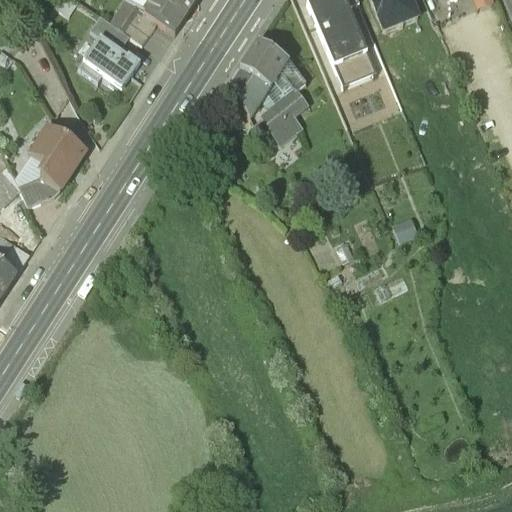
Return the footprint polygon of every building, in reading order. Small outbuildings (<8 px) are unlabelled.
[(135,0),(130,7),(145,18),(156,0),(135,0)] [(156,0),(145,18),(167,32),(166,32),(175,38),(200,0),(156,0)] [(347,14),(341,0),(327,0),(323,2),(306,10),(333,72),(336,71),(367,58),(347,14)] [(357,10),(353,0),(321,0),(323,2),(327,0),(341,0),(347,14),(357,10)] [(418,0),(367,0),(383,37),(416,23),(409,7),(420,2),(418,0)] [(157,30),(134,14),(127,25),(150,40),(157,30)] [(89,38),(99,45),(118,59),(128,44),(99,23),(89,38)] [(150,40),(127,25),(120,34),(130,41),(143,50),(150,40)] [(121,97),(138,73),(118,59),(99,45),(82,69),(102,83),(121,97)] [(288,66),(260,47),(242,74),(271,93),(284,73),(288,66)] [(367,58),(333,72),(336,80),(370,66),(367,58)] [(302,85),(288,66),(284,73),(296,90),(302,85)] [(102,83),(82,69),(76,77),(97,91),(102,83)] [(284,73),(271,93),(283,107),(297,96),(297,97),(299,95),(296,90),(284,73)] [(271,93),(242,74),(234,85),(251,122),(271,93)] [(302,85),(296,90),(299,95),(306,90),(302,85)] [(283,107),(264,122),(272,137),(287,126),(294,121),(307,110),(297,97),(297,96),(283,107)] [(294,121),(287,126),(292,133),(299,128),(294,121)] [(87,154),(49,132),(40,145),(36,145),(33,146),(30,149),(29,152),(29,155),(31,159),(48,169),(41,181),(61,194),(87,154)] [(9,171),(0,178),(0,213),(21,195),(9,171)] [(40,181),(19,189),(29,210),(56,199),(61,194),(41,181),(40,181)] [(303,188),(283,197),(296,226),(316,217),(303,188)] [(396,247),(413,240),(407,224),(390,231),(396,247)] [(11,240),(0,258),(0,263),(19,275),(33,253),(11,240)] [(0,304),(19,275),(0,264),(0,304)]
